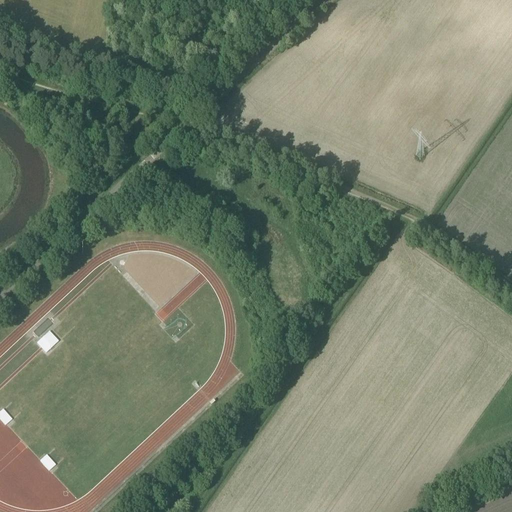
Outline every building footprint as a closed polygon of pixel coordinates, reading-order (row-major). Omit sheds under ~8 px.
[(173,272),(178,267),(171,260),(166,265),(173,272)] [(58,335),(63,331),(58,325),(53,329),(58,335)] [(55,356),(70,344),(63,336),(48,348),(55,356)] [(13,433),(19,427),(11,418),(5,424),(13,433)] [(116,473),(121,482),(130,476),(124,468),(116,473)]
